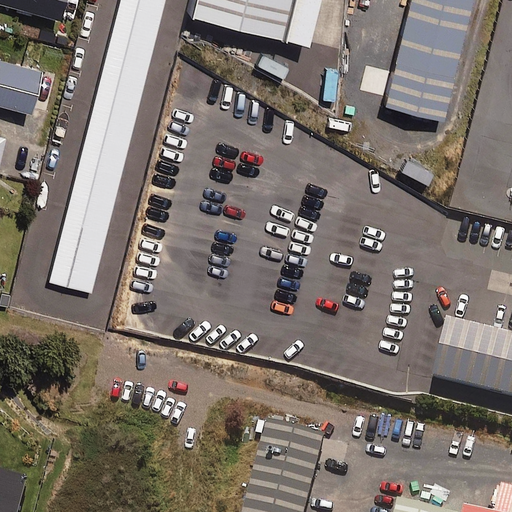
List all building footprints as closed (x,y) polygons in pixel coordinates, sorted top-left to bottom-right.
[(59,0),(9,0),(57,10),(59,0)] [(192,0),(127,0),(56,273),(101,285),(186,48),(192,0)] [(297,0),(198,0),(196,7),(289,31),(297,0)] [(481,0),(400,0),(377,92),(452,111),(481,0)] [(38,61),(0,52),(0,97),(28,103),(38,61)] [(511,331),(455,315),(439,371),(511,392),(511,331)] [(257,419),(252,417),(226,511),(295,511),(316,434),(257,419)] [(0,511),(16,511),(27,473),(0,466),(0,511)] [(490,511),(466,506),(464,511),(511,511),(511,484),(498,481),(490,511)]
